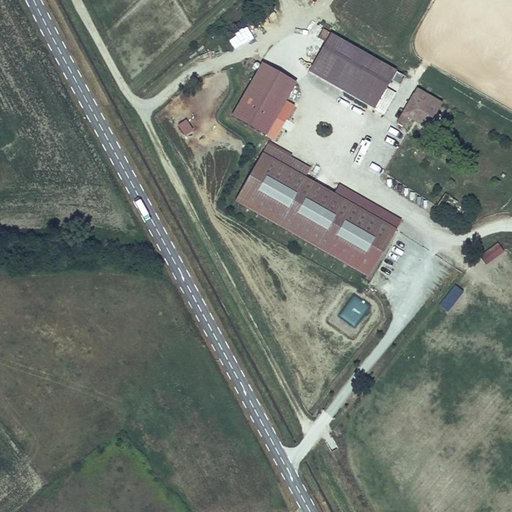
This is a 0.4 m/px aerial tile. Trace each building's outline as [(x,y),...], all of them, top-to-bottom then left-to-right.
[(309,72),(373,110),(385,90),(395,72),(331,35),(309,72)] [(294,83),(260,65),(231,119),(265,137),(294,83)] [(399,87),(405,74),(396,70),(390,83),(399,87)] [(385,90),(373,110),(383,116),(394,96),(385,90)] [(417,90),(396,125),(402,128),(407,118),(425,128),(439,103),(417,90)] [(185,118),(177,125),(185,135),(194,127),(185,118)] [(310,167),(268,144),(235,203),(371,278),(399,228),(305,177),(310,167)] [(446,194),(436,208),(461,225),(471,212),(446,194)] [(486,264),(504,250),(497,241),(479,254),(486,264)] [(339,315),(354,326),(369,305),(353,294),(339,315)]
